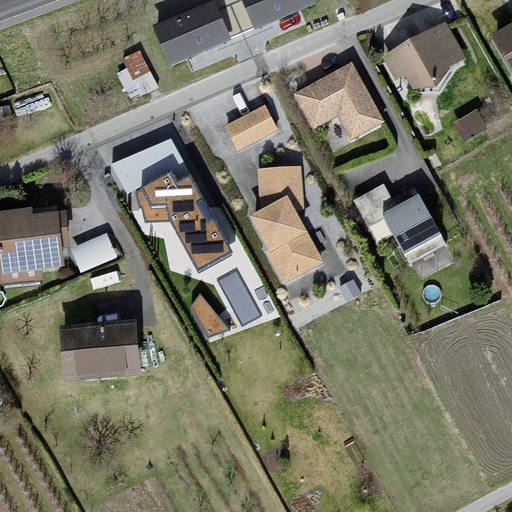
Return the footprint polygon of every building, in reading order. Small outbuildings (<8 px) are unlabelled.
[(245,0),(255,23),(312,0),(245,0)] [(217,4),(158,28),(170,59),(230,36),(217,4)] [(446,29),(384,63),(403,98),(441,97),(455,73),(466,67),(446,29)] [(511,32),(497,40),(511,67),(511,32)] [(141,52),(123,59),(128,69),(118,74),(131,100),(158,90),(141,52)] [(354,66),(298,97),(318,133),(343,120),(355,142),(386,124),(354,66)] [(266,110),(229,128),(241,151),(279,132),(266,110)] [(141,158),(110,160),(128,193),(147,183),(141,158)] [(302,171),(263,173),(265,215),(291,203),(296,213),(305,212),(302,171)] [(178,172),(137,197),(144,229),(171,228),(201,279),(239,259),(194,173),(182,179),(178,172)] [(385,186),(353,201),(380,256),(402,245),(412,266),(448,248),(419,190),(394,202),(385,186)] [(291,203),(265,215),(253,221),(269,255),(308,235),(296,213),(291,203)] [(0,258),(2,259),(4,286),(41,284),(40,273),(64,271),(63,253),(71,252),(68,217),(34,219),(34,213),(0,215),(0,258)] [(119,259),(108,235),(73,250),(83,274),(119,259)] [(308,235),(269,255),(285,284),(323,264),(308,235)] [(139,325),(61,330),(64,385),(142,380),(139,325)]
